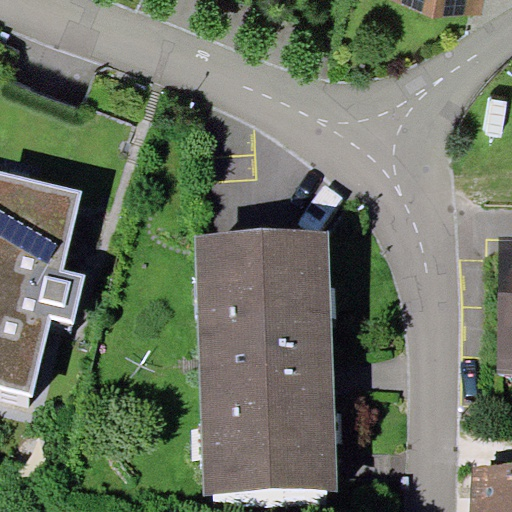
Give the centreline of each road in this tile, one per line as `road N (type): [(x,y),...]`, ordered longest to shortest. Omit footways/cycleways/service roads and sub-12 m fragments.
road 1 (residential): [(0,2),(234,94),(361,164)]
road 2 (residential): [(361,164),(405,225),(432,314),(434,511)]
road 3 (residential): [(361,164),(433,91),(511,35)]
